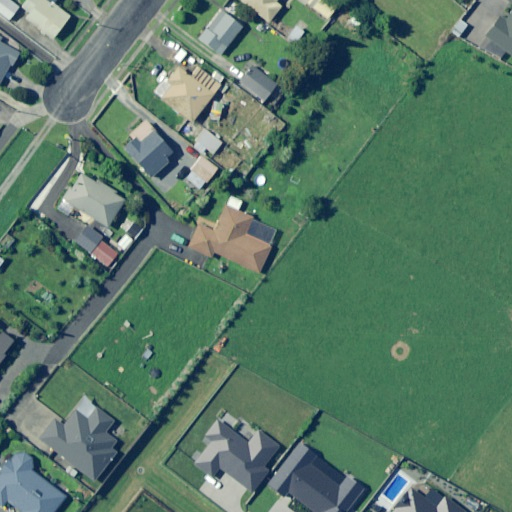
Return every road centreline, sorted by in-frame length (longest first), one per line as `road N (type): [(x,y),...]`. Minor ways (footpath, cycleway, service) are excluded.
road 1 (residential): [(48,363),(153,223),(149,203),(85,131),(68,98)]
road 2 (residential): [(68,98),(143,0)]
